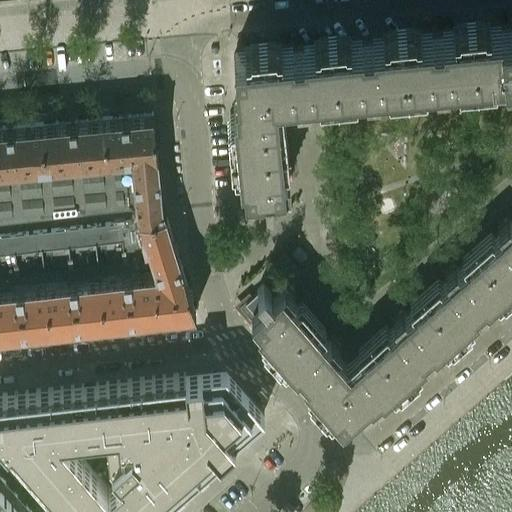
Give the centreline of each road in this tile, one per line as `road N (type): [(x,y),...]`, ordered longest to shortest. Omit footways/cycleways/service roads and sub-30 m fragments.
road 1 (residential): [(323,208),(333,295),(356,306),(381,296),(511,181)]
road 2 (residential): [(173,76),(192,35),(216,22),(434,0)]
road 3 (residential): [(313,437),(366,441),(511,315)]
road 4 (residential): [(239,336),(0,364)]
road 5 (residential): [(210,288),(189,101),(173,76)]
road 6 (residential): [(511,97),(336,109),(318,118),(315,131)]
road 7 (residential): [(0,82),(144,69),(173,76)]
road 8 (residential): [(323,208),(300,211),(210,288)]
road 9 (residential): [(313,437),(301,408),(239,336)]
